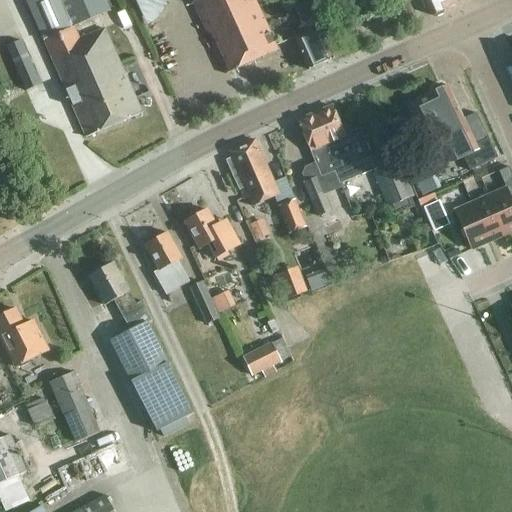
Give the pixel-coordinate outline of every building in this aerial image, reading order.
[(24,0),(85,138),(141,114),(104,30),(79,41),(74,29),(110,12),(104,0),(24,0)] [(225,75),(278,51),(252,0),(199,0),(190,4),(225,75)] [(422,0),(431,16),(436,18),(444,15),(447,9),(449,8),(448,7),(462,0),(422,0)] [(294,39),(308,71),(310,70),(315,71),(320,69),(323,65),(333,60),(324,40),(330,37),(325,25),(323,26),(313,2),(295,10),(305,34),(294,39)] [(42,86),(22,43),(22,42),(7,48),(27,93),(42,86)] [(468,171),(497,157),(488,140),(476,146),(463,120),(447,88),(445,88),(440,86),(433,89),(431,94),(429,95),(430,97),(410,107),(422,132),(418,134),(425,149),(440,142),(450,164),(462,158),(468,171)] [(331,107),(319,112),(322,119),(318,121),(328,146),(324,148),(340,185),(341,184),(376,170),(359,129),(349,133),(349,135),(344,137),(331,107)] [(341,184),(340,185),(324,148),(328,146),(318,121),(322,119),(319,112),(297,122),(310,152),(309,152),(314,164),(304,168),(301,175),(306,186),(316,182),(323,197),(342,189),(341,184)] [(476,146),(488,140),(475,114),(463,120),(476,146)] [(255,141),(228,153),(231,159),(226,162),(243,200),(249,197),(253,207),(273,198),(277,208),(276,208),(287,235),(304,228),(284,180),(272,185),(268,175),(269,174),(263,160),(255,141)] [(414,199),(411,192),(399,165),(376,176),(389,210),(414,199)] [(462,183),(466,191),(474,188),(470,179),(462,183)] [(330,213),(323,197),(316,182),(306,186),(304,187),(327,237),(341,231),(338,224),(339,223),(334,211),(330,213)] [(487,196),(506,237),(511,234),(511,202),(505,188),(487,196)] [(470,204),(488,245),(506,237),(487,196),(470,204)] [(488,245),(470,204),(452,212),(471,253),(488,245)] [(347,231),(365,220),(357,206),(339,217),(347,231)] [(448,228),(443,216),(439,206),(424,212),(431,230),(433,234),(448,228)] [(216,227),(207,211),(184,224),(199,250),(211,243),(219,257),(241,245),(226,221),(216,227)] [(256,241),(269,236),(263,220),(250,225),(256,241)] [(182,260),(167,233),(144,246),(159,273),(155,275),(166,295),(189,283),(178,262),(182,260)] [(129,293),(112,264),(88,277),(105,307),(115,301),(130,332),(110,342),(158,433),(193,414),(174,378),(175,377),(147,323),(152,321),(142,303),(136,306),(128,293),(129,293)] [(249,281),(229,288),(235,306),(255,300),(249,281)] [(218,320),(201,283),(188,289),(205,326),(218,320)] [(235,307),(228,292),(211,300),(218,315),(235,307)] [(15,311),(0,319),(0,336),(20,372),(33,365),(31,361),(50,351),(34,320),(23,326),(15,311)] [(281,341),(271,346),(242,361),(251,378),(260,373),(264,380),(275,374),(271,367),(290,358),(281,341)] [(73,373),(49,383),(75,444),(99,434),(73,373)] [(34,425),(53,417),(46,403),(28,411),(34,425)] [(26,473),(9,437),(0,441),(0,506),(2,511),(7,511),(28,502),(17,477),(26,473)] [(186,504),(203,492),(197,484),(180,495),(186,504)] [(112,511),(104,497),(76,511),(44,511),(42,508),(35,511),(112,511)]
